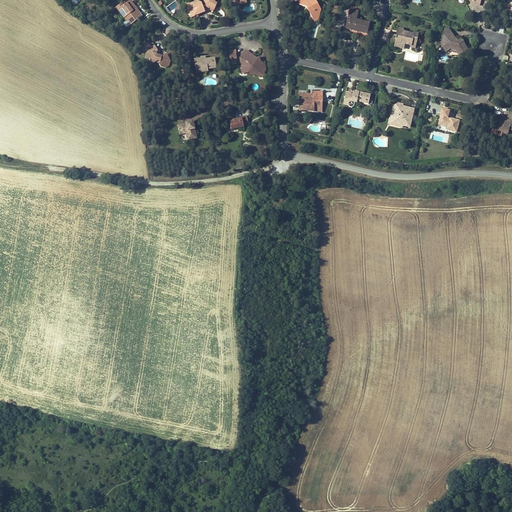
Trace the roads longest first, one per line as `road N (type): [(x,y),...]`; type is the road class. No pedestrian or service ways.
road 1 (track): [(0,162),(150,182),(256,169)]
road 2 (residential): [(281,55),(460,94),(485,89),(491,42)]
road 3 (unclassified): [(511,175),(397,176),(285,150)]
road 4 (residential): [(148,0),(184,30),(274,20)]
